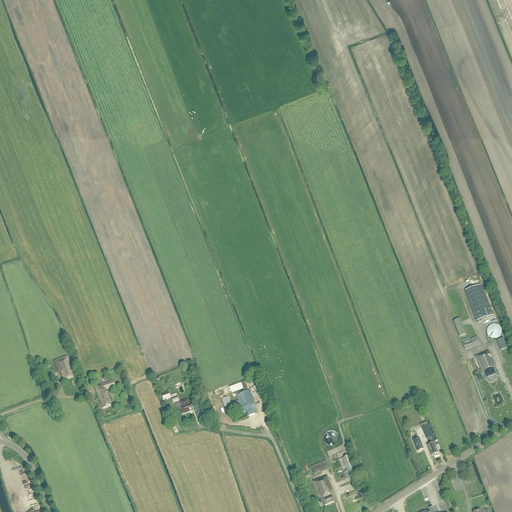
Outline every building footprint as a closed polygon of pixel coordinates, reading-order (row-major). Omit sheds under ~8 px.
[(465,291),(478,321),(492,316),(479,285),(465,291)] [(461,320),(454,323),(460,339),(467,336),(461,320)] [(500,328),(497,325),(494,325),(490,326),(488,328),(487,332),(487,335),(489,338),(493,339),(496,339),(499,337),(501,334),(501,331),(500,328)] [(463,343),(466,351),(480,345),(477,337),(463,343)] [(505,364),(511,361),(503,340),(496,342),(505,364)] [(492,365),(494,364),(488,351),(476,357),(483,373),(485,372),(487,379),(496,375),(492,365)] [(60,372),(63,380),(72,377),(71,372),(72,372),(67,356),(54,360),(58,373),(60,372)] [(100,404),(101,409),(110,406),(109,404),(110,403),(106,390),(110,389),(115,388),(113,381),(93,387),(97,401),(99,400),(101,404),(100,404)] [(245,412),(247,417),(256,414),(254,409),(253,406),(255,405),(250,391),(248,392),(245,382),(230,388),(232,394),(238,395),(238,396),(237,396),(242,409),(244,412),(245,412)] [(182,409),(184,414),(187,413),(188,414),(193,412),(190,405),(188,399),(180,402),(183,408),(182,409)] [(231,408),(230,399),(222,400),(224,409),(231,408)] [(422,428),(426,439),(432,437),(427,426),(422,428)] [(324,437),(324,441),(326,445),(330,447),(334,446),(338,444),(339,439),(338,435),(334,432),(330,432),(326,433),(324,437)] [(413,441),(418,452),(424,450),(419,438),(413,441)] [(428,446),(432,456),(438,454),(434,443),(428,446)] [(339,460),(346,479),(357,475),(351,456),(339,460)] [(309,468),(310,470),(311,469),(314,475),(329,469),(326,462),(309,468)] [(322,500),(324,506),(334,502),(330,492),(332,491),(327,476),(312,482),(319,501),(322,500)] [(20,500),(21,511),(30,511),(28,498),(20,500)]
